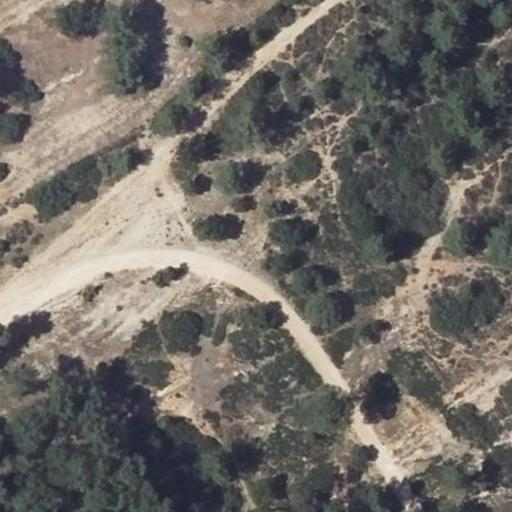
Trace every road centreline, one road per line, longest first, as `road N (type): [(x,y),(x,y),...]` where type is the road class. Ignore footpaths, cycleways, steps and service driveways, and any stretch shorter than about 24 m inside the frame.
road 1 (track): [(0,308),(77,268),(191,264),(266,295),(325,350),(422,511)]
road 2 (track): [(338,0),(177,136),(77,268)]
